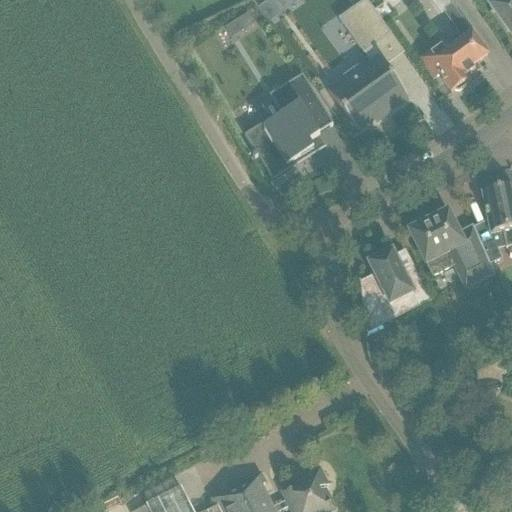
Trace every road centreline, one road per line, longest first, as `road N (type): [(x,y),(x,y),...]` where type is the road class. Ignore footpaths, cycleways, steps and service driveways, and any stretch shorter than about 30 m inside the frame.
road 1 (residential): [(459,511),(336,339),(323,218)]
road 2 (residential): [(323,218),(273,216),(247,193),(128,0)]
road 3 (residential): [(323,218),(477,147)]
